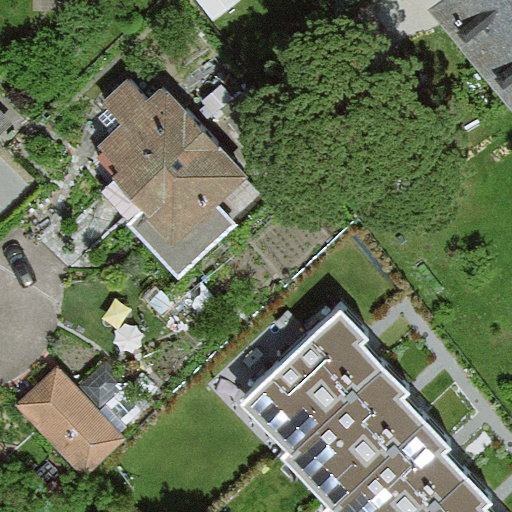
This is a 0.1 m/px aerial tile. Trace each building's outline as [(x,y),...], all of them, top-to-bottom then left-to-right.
[(511,0),(443,0),(511,82),(511,0)] [(109,185),(182,266),(267,190),(250,172),(168,81),(150,98),(132,77),(110,97),(130,118),(106,140),(130,166),(109,185)] [(290,457),(385,369),(363,347),(369,340),(343,312),(242,406),(290,457)] [(64,369),(27,404),(89,470),(126,436),(64,369)] [(332,511),(426,423),(404,400),(410,395),(385,369),(290,457),(285,462),(332,511)] [(331,511),(428,511),(466,477),(444,456),(451,449),(426,423),(332,511),(331,511)] [(488,511),(486,510),(493,504),(466,477),(428,511),(488,511)]
